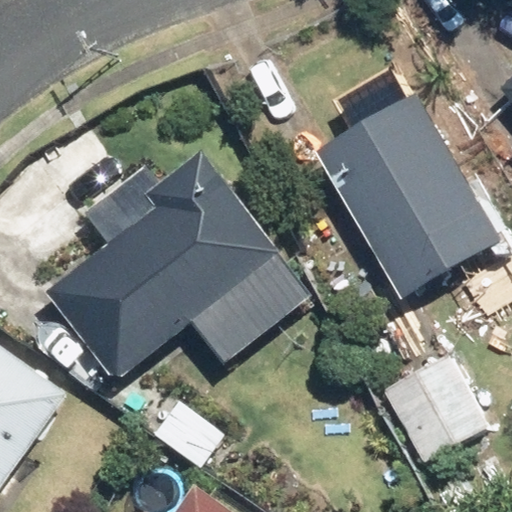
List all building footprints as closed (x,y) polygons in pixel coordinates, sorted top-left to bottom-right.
[(511,35),(499,45),(511,63),(511,35)] [(432,100),(335,150),(410,293),(507,242),(432,100)] [(61,284),(129,378),(296,259),(229,165),(61,284)] [(0,503),(76,391),(0,340),(0,503)] [(397,394),(433,455),(500,416),(464,356),(397,394)] [(237,438),(191,402),(165,435),(211,471),(237,438)] [(169,511),(272,511),(237,488),(236,489),(201,466),(169,511)]
